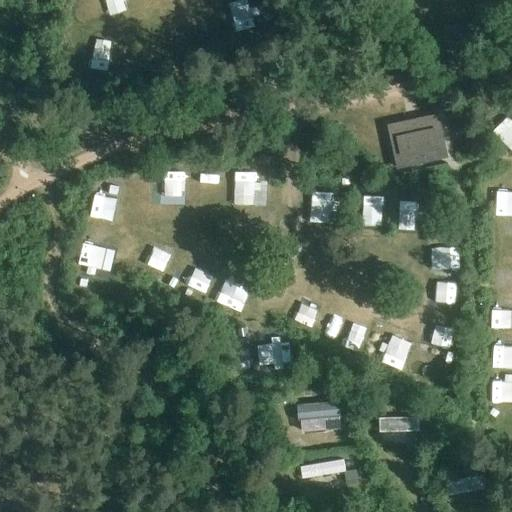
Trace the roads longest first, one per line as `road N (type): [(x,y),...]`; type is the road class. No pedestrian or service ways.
road 1 (track): [(511,65),(155,134),(0,202)]
road 2 (track): [(221,511),(0,106)]
